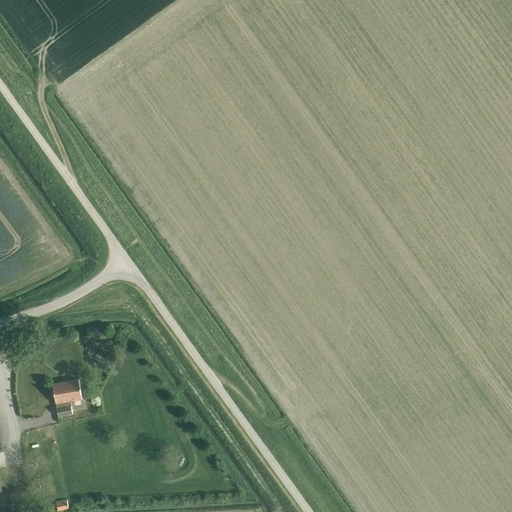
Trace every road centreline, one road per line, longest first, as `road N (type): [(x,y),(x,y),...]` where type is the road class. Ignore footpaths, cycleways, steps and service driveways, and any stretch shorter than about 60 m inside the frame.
road 1 (unclassified): [(310,511),(126,260)]
road 2 (unclassified): [(126,260),(0,85)]
road 3 (unclassified): [(0,323),(47,308),(126,260)]
